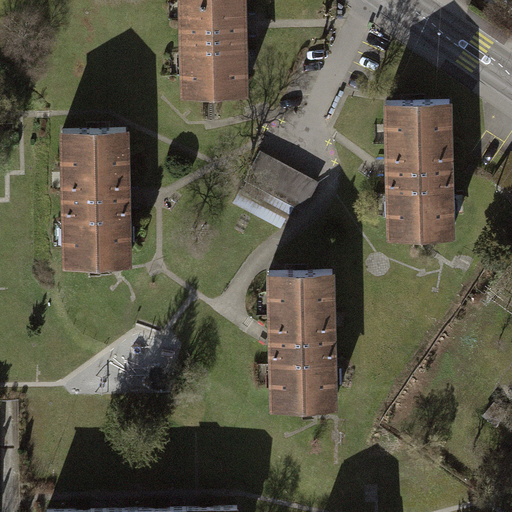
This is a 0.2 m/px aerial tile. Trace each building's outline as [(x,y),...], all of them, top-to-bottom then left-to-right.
[(245,0),(182,0),(185,92),(248,90),(245,0)] [(451,100),(388,101),(391,234),(454,233),(451,100)] [(127,129),(64,132),(70,264),(133,262),(127,129)] [(304,210),(319,182),(263,153),(248,181),(304,210)] [(511,153),(495,179),(511,190),(511,153)] [(334,269),(270,271),(273,405),(337,403),(334,269)]
